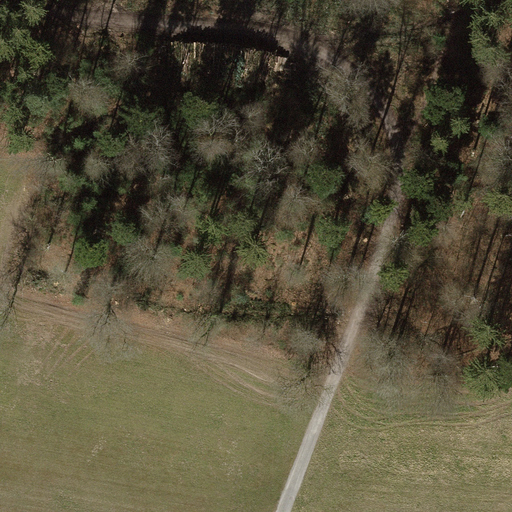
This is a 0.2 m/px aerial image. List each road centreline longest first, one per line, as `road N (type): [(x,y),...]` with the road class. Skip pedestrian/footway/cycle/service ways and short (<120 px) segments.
road 1 (track): [(0,5),(319,41),(416,131),(285,511)]
road 2 (track): [(319,41),(465,13)]
